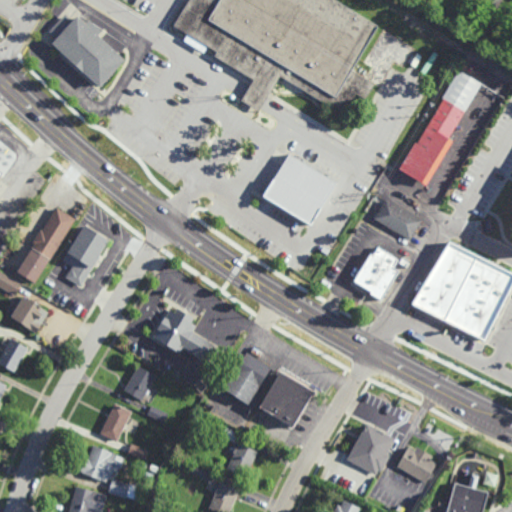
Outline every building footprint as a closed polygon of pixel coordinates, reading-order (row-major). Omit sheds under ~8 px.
[(337,0),(379,25),(359,59),(371,65),(367,71),(374,75),(371,81),(376,84),(367,99),(357,94),(345,115),(281,78),(261,113),(242,102),(255,80),(215,57),(218,52),(209,47),(205,54),(184,41),(188,34),(175,26),(189,0),(337,0)] [(71,22),(76,17),(84,25),(88,21),(101,33),(97,37),(124,63),(99,90),(82,73),(81,74),(67,61),(68,60),(51,44),(55,40),(48,33),(64,15),(71,22)] [(403,67),(414,50),(386,32),(379,43),(396,54),(392,60),(403,67)] [(482,83),(449,139),(454,142),(427,187),(399,170),(415,142),(417,143),(443,99),(441,98),(458,69),(482,83)] [(293,143),(343,176),(316,215),(267,182),(293,143)] [(411,242),(375,220),(387,200),(423,222),(411,242)] [(511,246),(496,238),(511,207),(511,246)] [(76,220),(35,285),(16,274),(32,249),(31,248),(33,244),(32,243),(40,230),(42,231),(57,208),(76,220)] [(80,288),(65,278),(72,269),(62,262),(85,226),(109,242),(91,268),(93,269),(80,288)] [(511,272),(511,292),(484,346),(413,309),(449,240),(511,272)] [(399,260),(394,269),(400,273),(382,302),(353,284),(371,254),(373,255),(378,247),(399,260)] [(14,296),(0,287),(0,271),(21,284),(14,296)] [(49,313),(36,334),(9,318),(16,306),(14,305),(17,300),(21,302),(23,297),(49,313)] [(226,353),(217,369),(194,356),(182,349),(179,355),(152,340),(169,309),(195,324),(190,333),(202,340),(226,353)] [(27,354),(26,353),(14,373),(0,364),(0,358),(12,339),(30,349),(27,354)] [(273,370),(258,393),(255,392),(247,405),(225,390),(242,362),(240,361),(243,356),(245,357),(246,356),(247,357),(249,353),(253,355),(253,357),(273,370)] [(142,402),(124,390),(140,366),(157,377),(142,402)] [(293,429),(259,408),(279,373),(314,395),(293,429)] [(117,442),(99,433),(115,402),(132,411),(117,442)] [(164,423),(147,415),(152,405),(169,413),(164,423)] [(376,475),(346,459),(366,423),(395,439),(387,454),(390,456),(381,472),(378,471),(376,475)] [(235,442),(219,434),(223,424),(239,432),(235,442)] [(259,450),(246,477),(226,468),(234,452),(233,452),(236,446),(237,446),(239,441),(259,450)] [(146,460),(127,453),(131,443),(149,450),(146,460)] [(120,465),(122,466),(121,469),(118,468),(114,478),(112,477),(111,480),(108,479),(106,483),(79,473),(85,457),(88,458),(93,445),(114,453),(114,454),(123,457),(120,465)] [(415,448),(416,445),(434,455),(431,459),(437,462),(427,481),(398,465),(409,445),(415,448)] [(182,467),(172,463),(175,457),(185,461),(182,467)] [(209,481),(211,478),(219,482),(220,480),(240,489),(229,511),(218,511),(209,508),(216,493),(205,488),(208,483),(206,482),(207,480),(191,473),(195,462),(211,469),(207,480),(209,481)] [(156,473),(149,469),(151,464),(159,467),(156,473)] [(152,482),(144,479),(146,472),(154,474),(152,482)] [(477,486),(490,490),(483,511),(446,511),(456,480),(469,484),(473,472),(480,474),(477,486)] [(126,498),(108,493),(113,478),(130,484),(126,498)] [(145,503),(133,500),(139,479),(151,482),(145,503)] [(101,511),(68,511),(76,485),(107,495),(101,511)] [(361,507),(358,511),(332,511),(337,503),(341,505),(344,499),(361,507)]
